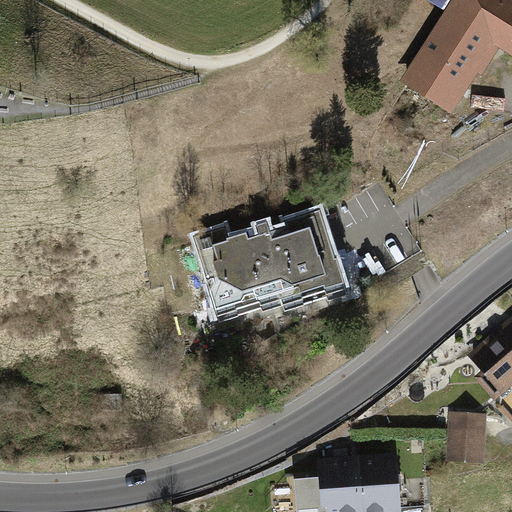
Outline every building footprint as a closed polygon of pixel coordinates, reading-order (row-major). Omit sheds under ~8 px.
[(511,52),(511,4),(505,0),(458,0),(409,78),(410,80),(435,95),(451,105),(492,40),(511,52)] [(435,95),(410,80),(384,123),(408,138),(435,95)] [(336,267),(320,211),(286,222),(288,228),(269,234),(266,224),(257,227),(260,236),(248,240),(246,234),(228,240),(224,228),(195,237),(212,292),(215,291),(220,308),(239,302),(241,308),(278,296),(280,301),(301,295),(304,304),(341,292),(333,268),(336,267)] [(511,322),(474,356),(487,371),(481,377),(495,394),(511,378),(511,322)] [(511,378),(495,394),(492,396),(511,418),(511,378)] [(453,414),(452,429),(482,431),(483,416),(453,414)] [(482,431),(452,429),(450,459),(480,461),(482,431)] [(358,461),(361,511),(377,511),(396,511),(394,489),(396,489),(401,484),(400,476),(395,471),(393,471),(393,459),(358,461)] [(361,511),(358,461),(331,463),(323,469),(324,477),(294,479),(296,511),(361,511)]
